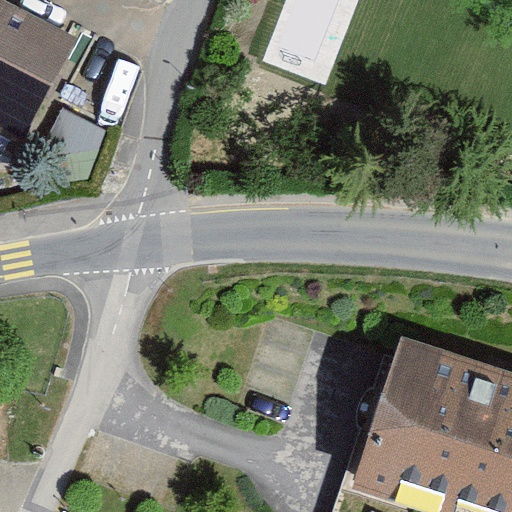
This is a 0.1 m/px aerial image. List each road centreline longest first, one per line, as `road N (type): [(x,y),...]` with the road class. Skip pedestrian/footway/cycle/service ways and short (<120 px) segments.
road 1 (tertiary): [(511,241),(297,218),(122,235)]
road 2 (residential): [(40,511),(104,369),(122,235)]
road 3 (residential): [(122,235),(203,0)]
road 4 (tertiary): [(122,235),(0,262)]
